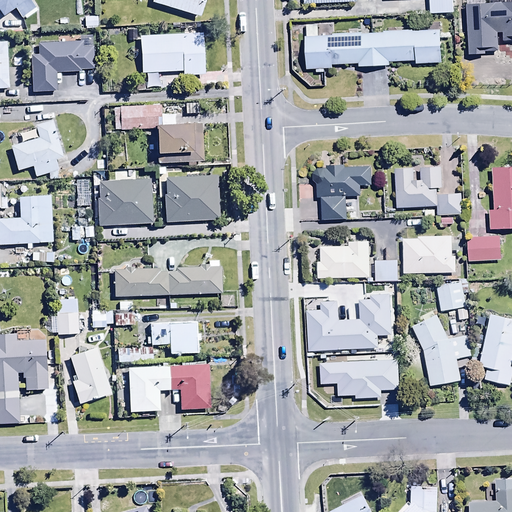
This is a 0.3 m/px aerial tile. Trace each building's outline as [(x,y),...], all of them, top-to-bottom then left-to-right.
[(32,0),(0,0),(0,14),(3,19),(15,11),(22,20),(38,8),(32,1),(32,0)] [(154,0),(153,4),(200,19),(206,0),(154,0)] [(388,0),(388,2),(414,0),(430,0),(432,16),(455,15),(453,0),(388,0)] [(467,0),(469,57),(486,57),(486,54),(498,53),(498,36),(503,36),(503,43),(511,43),(511,5),(505,5),(505,0),(490,0),(491,5),(486,6),(485,0),(467,0)] [(98,19),(85,20),(85,31),(98,30),(98,19)] [(441,32),(320,38),(320,27),(306,28),(308,72),(317,72),(317,74),(325,74),(325,70),(334,70),(334,67),(359,66),(360,70),(390,69),(390,64),(417,63),(417,67),(443,65),(441,32)] [(203,35),(140,38),(142,76),(183,74),(183,78),(205,77),(203,35)] [(0,91),(9,91),(6,44),(0,44),(0,91)] [(38,57),(31,57),(33,94),(57,93),(56,75),(81,74),(81,71),(94,71),(93,49),(83,49),(83,45),(38,46),(38,57)] [(115,132),(157,131),(158,166),(188,165),(188,167),(195,167),(195,164),(203,164),(203,128),(175,129),(175,117),(162,117),(162,108),(119,109),(120,111),(114,111),(115,132)] [(64,160),(53,122),(34,128),(38,142),(11,149),(18,173),(33,169),(36,180),(48,176),(50,183),(58,180),(57,175),(59,174),(56,162),(64,160)] [(327,168),(327,171),(322,170),(318,171),(315,176),(314,182),(318,186),(318,201),(322,200),(322,221),(346,221),(346,199),(361,199),(361,188),(372,188),(372,170),(346,170),(346,167),(327,168)] [(415,170),(396,171),(397,210),(437,209),(437,217),(463,216),(462,196),(438,197),(438,191),(443,190),(443,170),(422,171),(422,182),(416,182),(415,170)] [(491,232),(511,230),(511,170),(493,171),(494,212),(490,213),(491,232)] [(165,197),(166,225),(220,222),(218,179),(166,181),(167,197),(165,197)] [(88,182),(76,183),(77,209),(89,209),(88,182)] [(97,201),(99,228),(153,226),(152,183),(99,185),(100,201),(97,201)] [(0,221),(0,247),(27,246),(27,251),(32,251),(32,246),(52,245),(50,198),(19,199),(20,221),(0,221)] [(424,221),(409,221),(409,230),(424,230),(424,221)] [(404,242),(404,276),(457,275),(457,257),(453,258),(453,238),(418,238),(418,242),(404,242)] [(469,240),(469,264),(502,263),(501,239),(469,240)] [(318,264),(318,281),(370,280),(370,244),(349,244),(349,249),(321,249),(321,264),(318,264)] [(168,275),(168,298),(222,296),(221,269),(219,269),(218,262),(208,263),(208,267),(201,267),(201,269),(176,270),(176,274),(168,275)] [(375,263),(375,283),(399,283),(399,263),(375,263)] [(168,298),(168,275),(160,275),(160,270),(114,272),(115,301),(168,298)] [(466,309),(463,290),(469,289),(468,280),(459,282),(460,286),(437,290),(441,313),(466,309)] [(382,308),(381,287),(361,287),(362,309),(382,308)] [(91,300),(92,320),(82,319),(83,318),(79,318),(79,322),(83,321),(83,329),(92,328),(92,330),(106,330),(106,326),(113,326),(112,313),(105,314),(105,317),(100,317),(100,300),(91,300)] [(77,302),(58,302),(59,316),(56,316),(56,319),(51,319),(51,335),(58,335),(58,337),(78,337),(77,302)] [(133,315),(115,316),(115,328),(134,327),(133,315)] [(414,330),(425,353),(431,388),(462,383),(458,360),(471,358),(468,338),(450,341),(438,317),(414,330)] [(511,320),(491,317),(480,368),(487,369),(485,382),(511,387),(511,386),(511,320)] [(393,318),(381,318),(381,332),(393,332),(393,318)] [(326,367),(360,367),(361,360),(357,360),(357,349),(361,349),(361,342),(359,342),(359,319),(343,319),(343,339),(324,339),(324,348),(320,348),(320,358),(326,358),(326,367)] [(196,324),(151,327),(152,347),(170,346),(170,357),(199,356),(198,343),(200,343),(200,336),(197,336),(196,324)] [(53,388),(52,368),(48,368),(46,343),(17,344),(17,336),(9,336),(8,333),(0,333),(0,426),(19,426),(17,375),(23,375),(23,381),(26,381),(26,392),(48,391),(48,388),(53,388)] [(383,366),(384,346),(366,346),(366,365),(383,366)] [(99,351),(70,359),(78,383),(73,384),(80,406),(113,396),(99,351)] [(152,351),(118,352),(118,364),(152,363),(152,351)] [(170,405),(181,404),(181,412),(212,410),(210,367),(170,369),(171,393),(170,393),(170,405)] [(171,393),(170,369),(129,371),(130,415),(162,413),(161,393),(169,393),(170,393),(171,393)] [(486,501),(470,502),(470,511),(511,511),(511,483),(496,485),(497,503),(486,504),(486,501)] [(410,506),(404,511),(438,511),(439,489),(412,489),(412,506),(410,506)] [(370,511),(364,498),(335,511),(370,511)]
